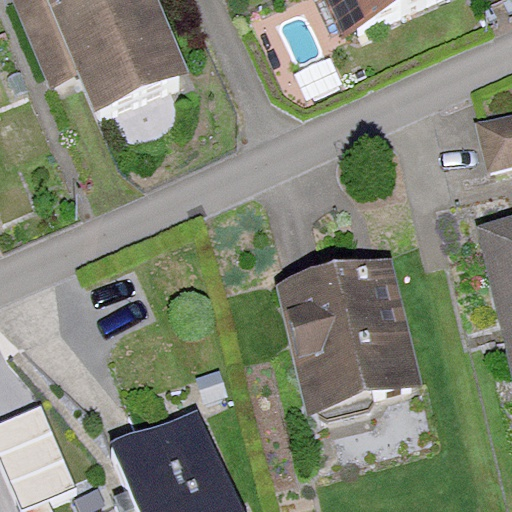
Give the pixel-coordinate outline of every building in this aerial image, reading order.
[(149,0),(86,0),(44,18),(76,90),(96,136),(191,94),(149,0)] [(466,0),(317,0),(340,53),(466,0)] [(50,101),(76,90),(44,18),(38,3),(13,14),(50,101)] [(511,124),(482,130),(493,185),(511,181),(511,124)] [(511,241),(479,250),(511,381),(511,241)] [(391,280),(275,309),(306,433),(422,404),(391,280)] [(44,411),(0,430),(0,456),(24,511),(25,511),(78,489),(44,411)] [(236,511),(199,428),(109,467),(127,510),(128,511),(236,511)]
